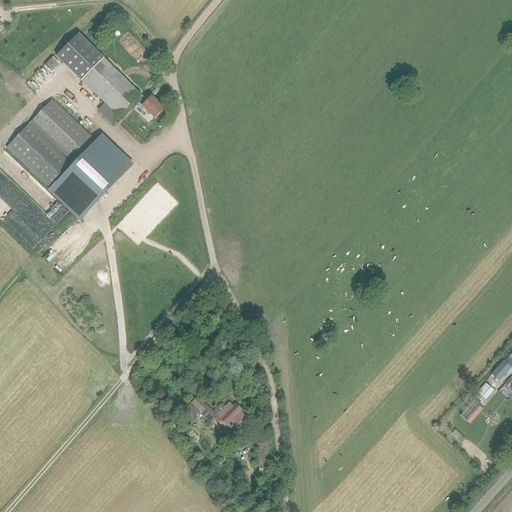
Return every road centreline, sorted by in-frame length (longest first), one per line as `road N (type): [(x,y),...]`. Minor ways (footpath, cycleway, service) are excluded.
road 1 (track): [(216,271),(6,511)]
road 2 (track): [(216,271),(172,77),(174,56),(216,0)]
road 3 (track): [(287,511),(270,384),(216,271)]
road 4 (track): [(174,56),(112,3),(6,15)]
